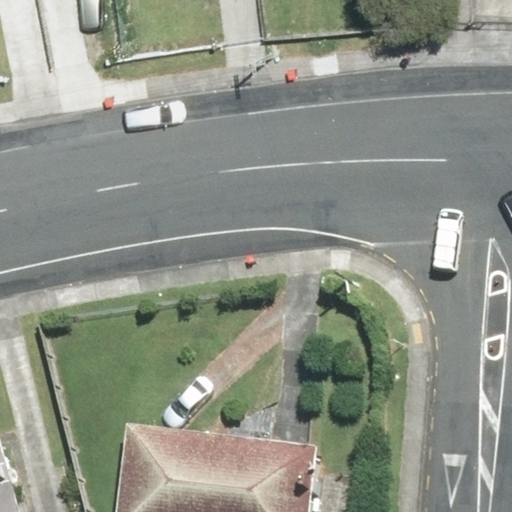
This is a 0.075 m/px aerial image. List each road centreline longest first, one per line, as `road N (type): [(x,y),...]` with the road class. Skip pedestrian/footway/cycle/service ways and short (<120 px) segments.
road 1 (residential): [(0,211),(220,169),(507,154)]
road 2 (residential): [(507,154),(487,511)]
